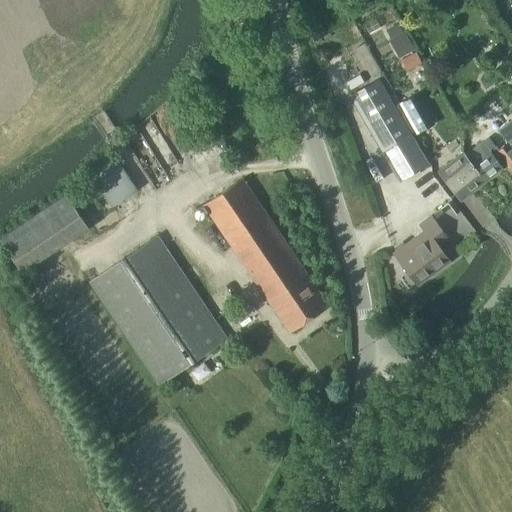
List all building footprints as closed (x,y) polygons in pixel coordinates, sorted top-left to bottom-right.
[(234,22),(245,20),(243,9),(232,11),(234,22)] [(402,32),(390,10),(378,17),(391,39),(402,32)] [(415,50),(404,32),(388,41),(399,59),(415,50)] [(379,80),(351,97),(384,153),(401,181),(429,165),(412,136),(379,80)] [(419,133),(434,124),(418,94),(402,103),(419,133)] [(135,125),(159,156),(171,147),(176,154),(190,143),(183,134),(193,126),(172,98),(135,125)] [(511,122),(499,132),(508,143),(499,150),(489,138),(466,156),(487,181),(506,165),(511,172),(511,122)] [(487,181),(466,156),(464,153),(439,172),(450,186),(457,195),(465,188),(470,194),(487,181)] [(116,158),(92,174),(105,195),(95,202),(104,214),(138,191),(116,158)] [(291,333),(329,307),(242,179),(204,205),(291,333)] [(22,270),(90,228),(69,193),(0,236),(22,270)] [(437,246),(447,239),(431,217),(421,225),(425,231),(395,253),(418,285),(449,262),(437,246)] [(158,235),(88,284),(158,387),(229,339),(158,235)]
